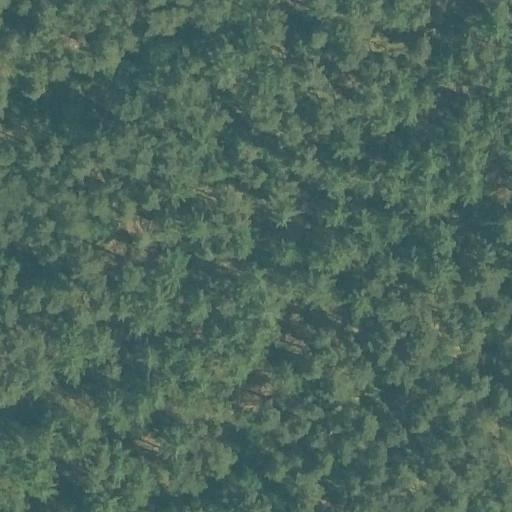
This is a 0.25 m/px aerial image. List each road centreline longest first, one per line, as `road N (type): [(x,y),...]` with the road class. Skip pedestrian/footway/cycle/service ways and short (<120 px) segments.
road 1 (track): [(13,79),(222,464)]
road 2 (track): [(511,335),(117,511)]
road 3 (track): [(0,85),(185,0)]
